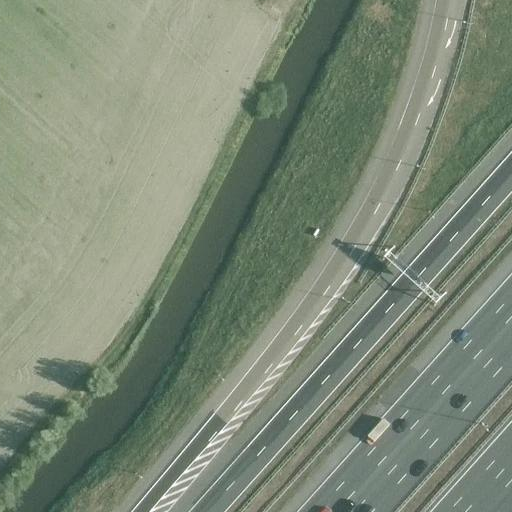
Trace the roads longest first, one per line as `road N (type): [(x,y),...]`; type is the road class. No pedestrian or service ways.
road 1 (motorway): [(453,0),(395,172),(321,290),(133,511)]
road 2 (motorway): [(511,163),(200,511)]
road 3 (motorway): [(511,315),(335,511)]
